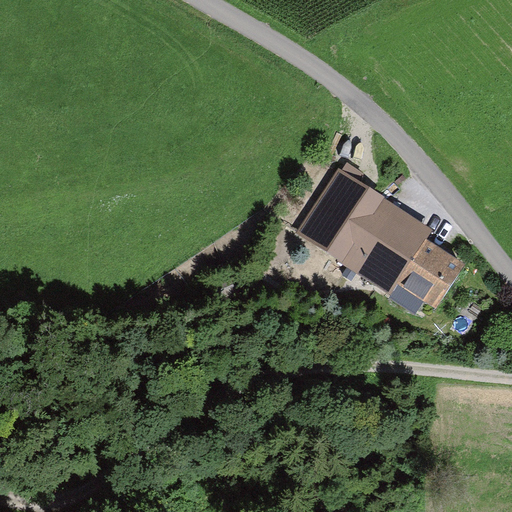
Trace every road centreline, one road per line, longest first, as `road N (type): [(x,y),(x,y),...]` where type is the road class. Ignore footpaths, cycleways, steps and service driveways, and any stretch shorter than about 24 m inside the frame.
road 1 (track): [(511,378),(339,366),(226,394),(84,496),(46,511)]
road 2 (unclassified): [(202,0),(315,65),(380,114),(511,277)]
